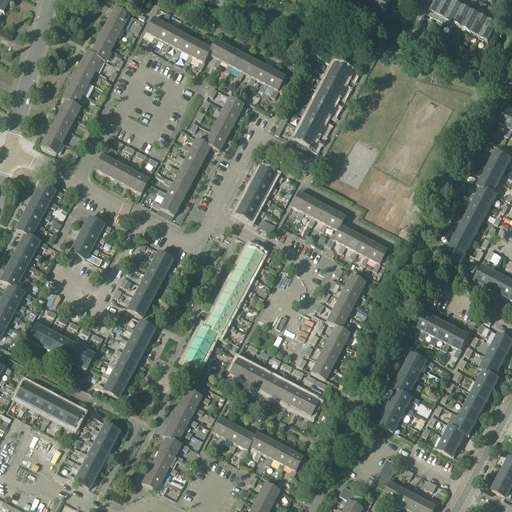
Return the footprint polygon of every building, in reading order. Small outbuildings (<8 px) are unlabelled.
[(378,0),(370,0),(371,0),(368,5),(385,14),(390,6),(379,0),(378,0)] [(423,0),(419,8),(418,12),(426,16),(434,0),(423,0)] [(434,0),(426,16),(435,21),(445,0),(434,0)] [(445,0),(435,21),(443,25),(454,4),(445,0)] [(454,4),(443,25),(452,30),(454,26),(463,9),(454,4)] [(114,9),(114,10),(108,22),(122,29),(129,17),(114,9)] [(463,9),(454,26),(463,31),(471,13),(463,9)] [(471,13),(463,31),(472,35),(480,18),(471,13)] [(480,18),(472,35),(480,40),(489,22),(480,18)] [(146,34),(155,39),(151,46),(155,48),(158,41),(157,40),(165,26),(153,20),(146,34)] [(122,29),(108,22),(102,33),(117,40),(122,29)] [(489,22),(480,40),(489,44),(498,27),(489,22)] [(157,40),(158,41),(166,45),(162,52),(166,54),(170,47),(169,46),(176,32),(165,26),(157,40)] [(137,27),(133,35),(137,37),(141,30),(137,27)] [(169,46),(170,47),(177,51),(174,58),(178,60),(181,53),(180,52),(187,38),(176,32),(169,46)] [(96,44),(111,52),(117,40),(102,33),(96,44)] [(180,52),(181,53),(189,57),(185,65),(189,67),(193,59),(192,58),(199,44),(187,38),(180,52)] [(131,39),(127,47),(131,49),(135,41),(131,39)] [(208,56),(217,61),(213,68),(217,70),(221,63),(219,62),(227,48),(215,41),(210,50),(207,56),(208,56)] [(90,55),(86,53),(86,54),(104,63),(111,52),(96,44),(90,55)] [(192,58),(193,59),(201,63),(197,71),(200,73),(205,64),(204,63),(208,56),(207,56),(210,50),(199,44),(192,58)] [(219,62),(221,63),(228,67),(224,74),(228,76),(232,69),(231,68),(238,54),(227,48),(219,62)] [(104,63),(86,54),(80,65),(95,73),(100,62),(104,64),(104,63)] [(231,68),(232,69),(239,73),(236,80),(240,82),(244,75),(242,74),(250,60),(238,54),(231,68)] [(242,74),(244,75),(251,79),(247,86),(251,88),(255,81),(254,81),(262,66),(250,60),(242,74)] [(313,73),(318,63),(314,61),(309,71),(313,73)] [(95,73),(80,65),(74,77),(88,85),(95,73)] [(355,76),(334,65),(329,75),(345,83),(348,78),(352,81),(355,76)] [(259,92),(256,98),(259,99),(262,95),(262,96),(267,87),(266,87),(273,73),(262,66),(254,81),(255,81),(262,85),(259,92)] [(267,87),(274,91),(270,99),(275,101),(279,93),(278,92),(285,79),(273,73),(266,87),(267,87)] [(113,74),(109,82),(113,84),(117,76),(113,74)] [(345,83),(329,75),(324,84),(345,95),(347,91),(342,88),(345,83)] [(88,85),(74,77),(67,89),(82,96),(88,85)] [(303,92),(308,81),(305,79),(299,90),(303,92)] [(345,95),(324,84),(319,94),(335,102),(338,97),(343,99),(345,95)] [(111,88),(107,85),(103,93),(107,95),(111,88)] [(82,96),(67,89),(61,100),(79,110),(80,109),(76,107),(82,96)] [(212,91),(208,99),(212,101),(216,93),(212,91)] [(335,102),(319,94),(314,103),(335,114),(337,109),(332,107),(335,102)] [(105,99),(101,97),(97,105),(101,107),(105,99)] [(289,109),(293,110),(298,100),(295,98),(289,109)] [(230,99),(229,100),(223,111),(242,121),(242,120),(238,118),(244,107),(230,99)] [(61,100),(65,102),(59,114),(73,121),(79,110),(61,100)] [(210,105),(206,103),(202,111),(206,113),(210,105)] [(335,114),(314,103),(309,113),(325,121),(328,115),(333,118),(335,114)] [(99,110),(95,108),(91,116),(95,118),(99,110)] [(242,121),(223,111),(217,123),(231,130),(237,120),(241,123),(242,121)] [(499,126),(508,130),(504,138),(508,140),(511,132),(511,129),(511,113),(507,111),(499,126)] [(325,121),(309,113),(304,122),(325,133),(327,128),(322,126),(325,121)] [(73,121),(59,114),(53,125),(67,133),(73,121)] [(204,117),(200,115),(196,122),(200,124),(204,117)] [(280,127),(283,129),(289,119),(285,117),(280,127)] [(96,124),(92,122),(88,129),(92,131),(96,124)] [(325,133),(304,122),(299,132),(315,140),(318,134),(322,137),(325,133)] [(231,130),(217,123),(211,134),(230,144),(230,143),(226,141),(231,130)] [(67,133),(53,125),(46,137),(61,144),(67,133)] [(190,134),(194,136),(198,128),(194,126),(190,134)] [(298,143),(295,149),(307,155),(310,150),(314,152),(317,147),(312,145),(315,140),(299,132),(294,141),(298,143)] [(90,135),(86,133),(82,141),(86,143),(90,135)] [(205,145),(211,148),(210,149),(219,154),(224,143),(229,146),(230,144),(211,134),(205,145)] [(40,148),(55,156),(61,144),(46,137),(40,148)] [(182,151),(190,155),(190,154),(204,161),(210,149),(211,148),(205,145),(197,141),(191,151),(184,147),(182,151)] [(115,143),(113,147),(120,151),(123,147),(115,143)] [(84,147),(80,145),(76,152),(80,154),(84,147)] [(126,149),(124,153),(132,157),(134,153),(126,149)] [(490,164),(505,172),(511,161),(496,153),(490,164)] [(176,162),(183,166),(184,165),(198,172),(204,161),(190,154),(190,155),(186,163),(178,159),(176,162)] [(138,155),(136,159),(143,163),(146,159),(138,155)] [(77,159),(73,157),(69,164),(73,166),(77,159)] [(106,178),(114,163),(102,157),(94,172),(106,178)] [(148,165),(155,169),(157,165),(150,161),(148,165)] [(118,184),(125,169),(114,163),(106,178),(118,184)] [(484,175),(479,173),(479,174),(498,184),(505,172),(490,164),(484,175)] [(172,170),(171,171),(171,170),(171,169),(166,167),(164,171),(177,178),(178,177),(192,184),(198,172),(184,165),(183,166),(179,174),(172,170)] [(129,190),(137,175),(125,169),(118,184),(129,190)] [(274,178),(261,170),(254,182),(268,190),(269,188),(273,181),(280,185),(283,181),(274,176),(274,178)] [(478,175),(483,178),(478,188),(495,197),(496,196),(493,195),(498,184),(479,174),(478,175)] [(137,175),(129,190),(141,197),(149,182),(137,175)] [(164,185),(171,189),(172,188),(186,195),(192,184),(178,177),(177,178),(173,186),(165,181),(164,185)] [(466,183),(473,187),(476,181),(469,178),(466,183)] [(268,190),(254,182),(248,194),(262,201),(263,200),(267,193),(274,197),(276,192),(269,188),(268,190)] [(54,193),(40,186),(34,197),(48,205),(49,204),(53,196),(61,200),(63,196),(55,192),(54,193)] [(157,197),(165,201),(166,200),(180,207),(186,195),(172,188),(171,189),(167,197),(159,193),(150,188),(148,192),(157,197)] [(476,201),(471,199),(470,200),(489,210),(495,197),(478,188),(477,189),(481,190),(476,201)] [(262,201),(248,194),(242,205),(256,213),(257,212),(261,204),(268,208),(270,204),(263,200),(262,201)] [(290,209),(300,214),(296,221),(300,223),(304,216),(302,215),(310,201),(298,195),(290,209)] [(48,205),(34,197),(28,209),(42,217),(43,215),(47,208),(55,212),(57,208),(49,204),(48,205)] [(151,208),(159,212),(160,211),(174,219),(180,207),(166,200),(165,201),(161,208),(153,204),(151,208)] [(469,200),(474,203),(469,213),(483,221),(489,210),(470,200),(469,200)] [(302,215),(304,216),(311,220),(307,228),(311,230),(315,222),(314,222),(322,207),(310,201),(302,215)] [(256,213),(242,205),(236,217),(250,225),(255,216),(262,219),(264,215),(257,212),(256,213)] [(315,222),(323,226),(319,234),(323,236),(327,228),(326,228),(333,214),(322,207),(314,222),(315,222)] [(508,209),(504,207),(500,215),(504,217),(508,209)] [(42,217),(28,209),(21,221),(36,228),(37,227),(41,219),(49,223),(51,219),(43,215),(42,217)] [(463,224),(458,221),(458,223),(477,233),(483,221),(469,213),(463,224)] [(326,228),(327,228),(337,234),(340,228),(341,228),(345,220),(333,214),(326,228)] [(103,227),(89,219),(82,231),(97,239),(98,237),(102,230),(109,234),(111,230),(104,226),(103,227)] [(502,221),(498,219),(494,226),(498,228),(502,221)] [(18,234),(24,237),(30,240),(31,239),(35,231),(42,235),(45,231),(37,227),(36,228),(21,221),(15,233),(18,234)] [(457,224),(462,226),(457,236),(471,244),(477,233),(458,223),(457,224)] [(272,235),(275,229),(268,226),(265,232),(272,235)] [(334,244),(341,248),(337,255),(341,257),(345,250),(344,249),(352,235),(341,228),(340,228),(337,234),(332,242),(330,241),(325,248),(329,251),(334,244)] [(496,232),(492,230),(488,238),(492,240),(496,232)] [(97,239),(82,231),(76,243),(91,251),(92,249),(96,242),(103,246),(105,241),(98,237),(97,239)] [(345,250),(352,254),(349,261),(353,263),(357,256),(356,256),(364,241),(352,235),(344,249),(345,250)] [(452,247),(446,244),(446,246),(465,255),(471,244),(457,236),(452,247)] [(30,240),(24,237),(18,249),(33,257),(34,255),(38,247),(45,251),(47,247),(39,243),(38,243),(31,239),(30,240)] [(357,256),(364,260),(360,267),(364,269),(368,262),(367,262),(375,247),(364,241),(356,256),(357,256)] [(490,244),(485,242),(481,249),(486,251),(490,244)] [(91,251),(76,243),(70,255),(85,262),(89,254),(97,257),(99,253),(92,249),(91,251)] [(146,248),(141,246),(138,253),(142,256),(146,248)] [(445,247),(450,249),(444,260),(459,267),(465,255),(446,246),(445,247)] [(367,262),(368,262),(375,266),(372,273),(376,275),(380,268),(379,268),(387,253),(375,247),(367,262)] [(33,257),(18,249),(12,260),(27,268),(28,266),(32,259),(39,263),(41,259),(34,255),(33,257)] [(262,257),(248,250),(242,261),(256,268),(260,261),(268,265),(270,260),(262,256),(262,257)] [(484,255),(479,253),(475,261),(479,263),(484,255)] [(494,255),(490,253),(486,261),(490,263),(494,255)] [(158,254),(158,255),(152,266),(166,274),(172,262),(158,254)] [(131,265),(136,268),(139,260),(135,258),(131,265)] [(27,268),(12,260),(6,272),(20,280),(22,278),(25,270),(33,274),(35,270),(28,266),(27,268)] [(256,268),(242,261),(236,273),(250,280),(254,272),(262,276),(264,272),(256,268)] [(477,267),(473,265),(469,273),(473,275),(477,267)] [(146,277),(160,285),(166,274),(152,266),(146,277)] [(125,277),(130,279),(133,272),(129,269),(125,277)] [(485,289),(493,275),(482,269),(474,283),(485,289)] [(342,273),(338,271),(334,279),(338,281),(342,273)] [(0,283),(2,285),(8,288),(14,292),(15,290),(19,282),(27,286),(29,282),(22,278),(20,280),(6,272),(0,283)] [(250,280),(236,273),(230,284),(244,292),(244,291),(248,284),(255,288),(258,284),(250,280)] [(485,289),(496,295),(493,300),(495,300),(505,281),(493,275),(485,289)] [(139,289),(154,297),(160,285),(146,277),(139,289)] [(365,286),(350,278),(344,290),(363,300),(364,299),(359,296),(365,286)] [(127,283),(123,281),(119,288),(123,291),(127,283)] [(495,300),(496,301),(499,296),(509,301),(511,295),(511,284),(505,281),(495,300)] [(336,285),(332,283),(328,291),(332,293),(336,285)] [(244,292),(230,284),(224,296),(238,303),(242,295),(249,299),(251,295),(244,291),(244,292)] [(14,292),(8,288),(2,300),(17,308),(18,306),(22,299),(30,302),(32,298),(23,294),(15,290),(14,292)] [(133,301),(148,308),(154,297),(139,289),(133,301)] [(363,300),(344,290),(338,302),(352,310),(358,299),(362,301),(363,300)] [(121,295),(117,292),(113,300),(117,302),(121,295)] [(322,302),(326,304),(330,297),(326,295),(322,302)] [(238,303),(224,296),(218,307),(232,315),(232,314),(236,307),(243,311),(245,307),(238,303)] [(17,308),(2,300),(0,304),(0,313),(11,319),(12,318),(16,310),(23,314),(26,310),(18,306),(17,308)] [(148,308),(133,301),(127,312),(142,320),(148,308)] [(352,310),(338,302),(331,314),(351,324),(352,322),(347,320),(352,310)] [(324,308),(319,306),(316,314),(320,316),(324,308)] [(232,315),(218,307),(212,319),(226,326),(230,319),(237,323),(239,318),(232,314),(232,315)] [(11,319),(0,313),(0,327),(5,331),(6,329),(10,322),(17,326),(19,321),(12,318),(11,319)] [(48,313),(46,317),(54,321),(56,317),(48,313)] [(325,326),(334,330),(335,329),(341,332),(346,322),(350,325),(351,324),(331,314),(325,326)] [(414,328),(423,333),(419,340),(423,342),(427,335),(426,334),(433,320),(422,314),(414,328)] [(60,319),(57,323),(65,327),(67,323),(60,319)] [(212,319),(206,330),(220,338),(224,330),(231,334),(233,330),(226,326),(212,319)] [(435,339),(431,346),(435,349),(439,341),(438,340),(445,326),(433,320),(426,334),(427,335),(435,339)] [(126,333),(133,337),(134,335),(148,343),(154,331),(140,324),(135,333),(128,329),(126,333)] [(71,325),(69,329),(77,333),(79,329),(71,325)] [(316,334),(320,336),(324,328),(320,326),(316,334)] [(439,341),(446,345),(442,352),(446,355),(450,347),(457,332),(445,326),(438,340),(439,341)] [(5,331),(0,327),(0,340),(4,333),(11,337),(13,333),(6,329),(5,331)] [(40,347),(47,333),(36,327),(28,341),(40,347)] [(485,329),(481,327),(477,335),(481,337),(485,329)] [(220,338),(206,330),(202,329),(196,340),(210,348),(211,347),(216,337),(219,339),(218,342),(225,346),(227,341),(220,338)] [(335,329),(334,330),(328,342),(347,352),(348,350),(343,348),(349,337),(341,332),(335,329)] [(83,331),(80,335),(88,339),(90,335),(83,331)] [(458,351),(454,359),(458,361),(462,353),(462,352),(469,339),(457,332),(450,347),(458,351)] [(47,333),(40,347),(51,353),(59,339),(47,333)] [(119,345),(127,349),(128,347),(142,355),(148,343),(134,335),(133,337),(129,345),(122,341),(119,345)] [(511,345),(511,343),(498,336),(492,348),(507,355),(511,345)] [(102,341),(95,337),(92,341),(100,346),(102,341)] [(318,340),(314,338),(310,346),(314,348),(318,340)] [(59,339),(51,353),(63,360),(71,345),(59,339)] [(475,339),(471,347),(469,350),(473,352),(479,341),(475,339)] [(210,348),(196,340),(190,352),(204,360),(205,359),(209,351),(215,355),(218,351),(211,347),(210,348)] [(347,352),(328,342),(322,353),(337,361),(342,350),(347,353),(347,352)] [(71,345),(63,360),(75,366),(82,351),(71,345)] [(114,356),(121,360),(122,359),(136,366),(142,355),(128,347),(127,349),(123,356),(116,352),(114,356)] [(249,348),(247,352),(255,356),(257,352),(249,348)] [(486,359),(501,367),(507,355),(492,348),(486,359)] [(312,352),(308,349),(304,357),(308,359),(312,352)] [(469,350),(469,351),(465,358),(469,360),(473,352),(469,350)] [(82,351),(75,366),(86,372),(94,357),(82,351)] [(204,360),(190,352),(184,364),(198,372),(202,363),(209,367),(212,362),(205,359),(204,360)] [(337,361),(322,353),(316,364),(336,375),(336,373),(331,371),(337,361)] [(261,354),(259,358),(266,362),(269,358),(261,354)] [(421,374),(425,367),(432,371),(434,367),(426,362),(426,363),(411,356),(405,367),(421,375),(421,374)] [(108,368),(115,372),(115,371),(130,378),(136,366),(122,359),(121,360),(117,368),(110,364),(108,368)] [(501,367),(486,359),(480,371),(498,381),(498,380),(495,378),(501,367)] [(273,360),(270,364),(278,368),(280,364),(273,360)] [(240,382),(248,368),(237,361),(229,376),(240,382)] [(306,363),(302,361),(298,369),(302,371),(306,363)] [(467,364),(463,362),(459,370),(463,372),(467,364)] [(316,364),(310,376),(324,384),(330,373),(335,376),(336,375),(316,364)] [(282,370),(289,374),(292,370),(284,366),(282,370)] [(2,369),(0,367),(0,375),(2,373),(9,377),(11,373),(3,368),(2,369)] [(421,375),(405,367),(399,379),(414,387),(415,385),(419,378),(426,382),(427,381),(438,386),(440,382),(429,376),(428,378),(421,374),(421,375)] [(252,389),(260,374),(248,368),(240,382),(252,389)] [(102,379),(109,383),(109,382),(124,390),(130,378),(115,371),(115,372),(111,379),(104,375),(102,379)] [(479,372),(483,374),(478,384),(492,392),(498,381),(480,371),(479,372)] [(295,372),(293,376),(301,380),(303,376),(295,372)] [(263,395),(271,380),(260,374),(252,389),(263,395)] [(457,374),(453,381),(457,383),(460,385),(463,378),(461,376),(457,374)] [(307,378),(305,382),(313,386),(315,382),(307,378)] [(399,379),(393,391),(397,393),(408,399),(409,398),(413,390),(421,393),(423,389),(415,385),(414,387),(399,379)] [(275,401),(283,386),(271,380),(263,395),(275,401)] [(96,391),(103,395),(104,394),(118,401),(124,390),(109,382),(109,383),(105,391),(98,387),(96,391)] [(327,388),(319,384),(316,390),(324,394),(325,393),(324,393),(327,388)] [(471,396),(486,404),(492,392),(478,384),(471,396)] [(23,385),(15,400),(25,405),(21,412),(25,414),(29,407),(27,406),(35,391),(23,385)] [(455,387),(451,385),(447,393),(451,395),(455,387)] [(287,407),(295,393),(283,386),(275,401),(287,407)] [(27,406),(29,407),(36,411),(32,418),(36,420),(40,413),(39,412),(47,398),(35,391),(27,406)] [(201,399),(187,392),(181,403),(196,411),(196,410),(200,403),(207,406),(209,402),(202,398),(201,399)] [(298,413),(306,399),(295,393),(287,407),(298,413)] [(408,399),(397,393),(391,404),(405,412),(406,410),(410,403),(418,407),(420,403),(412,399),(409,398),(408,399)] [(465,408),(480,415),(486,404),(471,396),(465,408)] [(449,399),(445,397),(441,404),(445,406),(449,399)] [(44,424),(40,432),(44,434),(48,426),(52,419),(51,418),(58,404),(47,398),(39,412),(40,413),(48,417),(44,424)] [(306,399),(298,413),(310,420),(318,405),(306,399)] [(196,411),(181,403),(175,415),(190,423),(190,422),(194,414),(201,418),(203,414),(196,410),(196,411)] [(52,419),(59,423),(55,430),(60,433),(64,425),(63,425),(70,410),(58,404),(51,418),(52,419)] [(405,412),(391,404),(385,416),(399,424),(400,422),(404,414),(412,418),(414,414),(406,410),(405,412)] [(439,408),(435,416),(439,418),(443,410),(439,408)] [(459,419),(473,427),(480,415),(465,408),(459,419)] [(71,429),(67,437),(71,439),(75,432),(74,431),(82,417),(70,410),(63,425),(64,425),(71,429)] [(190,423),(175,415),(169,427),(183,435),(184,434),(188,426),(195,430),(197,426),(190,422),(190,423)] [(399,424),(385,416),(379,427),(393,435),(398,426),(406,430),(408,426),(400,422),(399,424)] [(7,428),(9,425),(10,422),(2,417),(1,421),(4,423),(2,426),(7,428)] [(429,427),(433,429),(437,422),(433,419),(429,427)] [(453,430),(450,428),(449,429),(467,438),(473,427),(459,419),(453,430)] [(212,435),(221,440),(217,447),(221,449),(225,442),(223,441),(231,427),(220,421),(212,435)] [(90,435),(98,440),(99,438),(113,446),(119,434),(105,427),(100,436),(92,431),(90,435)] [(162,439),(166,441),(177,447),(177,446),(182,438),(189,441),(191,437),(184,434),(183,435),(169,427),(162,439)] [(225,442),(233,446),(229,453),(233,455),(237,449),(235,448),(243,433),(231,427),(223,441),(225,442)] [(467,438),(449,429),(443,440),(458,448),(464,437),(467,439),(467,438)] [(431,433),(426,431),(423,439),(427,441),(431,433)] [(235,448),(237,449),(244,452),(240,459),(244,462),(248,454),(250,450),(248,450),(254,439),(243,433),(235,448)] [(248,450),(250,450),(258,455),(254,462),(258,464),(262,457),(260,456),(268,442),(256,436),(254,439),(248,450)] [(84,447),(92,451),(93,450),(107,458),(113,446),(99,438),(98,440),(94,447),(86,443),(84,447)] [(437,452),(452,460),(458,448),(443,440),(437,452)] [(177,447),(166,441),(160,452),(174,460),(175,458),(179,451),(187,455),(189,451),(181,447),(180,447),(177,446),(177,447)] [(260,456),(262,457),(269,461),(265,468),(269,471),(273,463),(272,463),(279,449),(268,442),(260,456)] [(272,463),(273,463),(280,467),(277,474),(280,476),(284,469),(283,469),(291,455),(279,449),(272,463)] [(78,458),(86,462),(101,469),(107,458),(93,450),(92,451),(88,459),(80,454),(75,452),(74,455),(79,457),(78,458)] [(174,460),(160,452),(154,464),(168,472),(169,470),(173,462),(180,466),(182,462),(175,458),(174,460)] [(288,481),(290,482),(292,483),(296,476),(295,475),(303,461),(291,455),(283,469),(284,469),(292,473),(288,481)] [(511,460),(509,459),(503,471),(511,475),(511,460)] [(72,470),(79,474),(80,473),(95,481),(101,469),(86,462),(82,470),(74,466),(72,470)] [(395,473),(398,468),(387,462),(384,467),(395,473)] [(168,472),(154,464),(148,476),(162,483),(163,481),(167,474),(174,478),(176,474),(169,470),(168,472)] [(384,467),(381,472),(392,478),(395,473),(384,467)] [(497,482),(511,489),(511,487),(511,475),(503,471),(497,482)] [(390,483),(392,478),(381,472),(379,477),(390,483)] [(405,481),(409,474),(405,472),(401,479),(405,481)] [(66,481),(74,485),(88,493),(95,481),(80,473),(79,474),(75,482),(68,478),(66,481)] [(162,483),(148,476),(142,487),(156,494),(161,485),(168,489),(170,485),(163,481),(162,483)] [(390,483),(379,477),(376,482),(387,488),(389,484),(390,483)] [(256,481),(252,479),(248,487),(252,489),(256,481)] [(376,482),(373,487),(384,493),(387,488),(376,482)] [(497,482),(491,493),(505,500),(511,489),(497,482)] [(390,509),(400,490),(389,484),(387,488),(384,493),(381,498),(391,504),(389,509),(390,509)] [(428,493),(432,486),(428,484),(424,491),(428,493)] [(432,496),(436,488),(432,486),(428,493),(432,496)] [(279,494),(264,487),(258,498),(277,508),(278,507),(274,505),(279,494)] [(339,511),(338,511),(337,511),(361,511),(362,511),(352,505),(356,496),(343,489),(338,498),(348,503),(343,511),(339,511)] [(390,509),(391,510),(394,505),(404,511),(412,496),(400,490),(390,509)] [(250,493),(246,491),(242,499),(246,501),(250,493)] [(404,511),(405,511),(417,511),(423,502),(412,496),(404,511)] [(277,508),(258,498),(252,510),(255,511),(269,511),(272,507),(277,509),(277,508)] [(417,511),(434,511),(436,509),(423,502),(417,511)] [(240,511),(244,505),(240,503),(236,510),(238,511),(240,511)]
